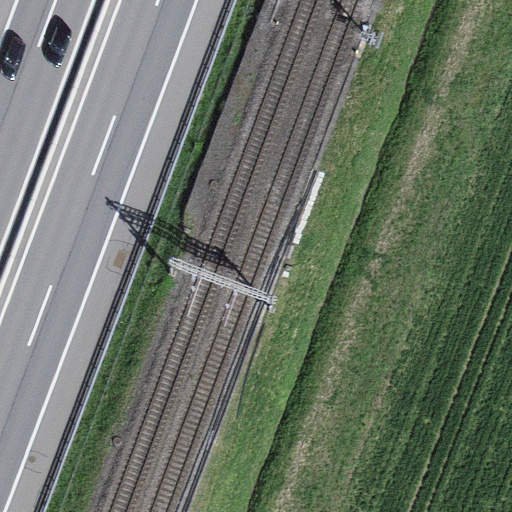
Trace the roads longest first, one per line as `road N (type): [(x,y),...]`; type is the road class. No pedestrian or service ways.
road 1 (motorway): [(0,418),(157,0)]
road 2 (motorway): [(55,0),(0,148)]
